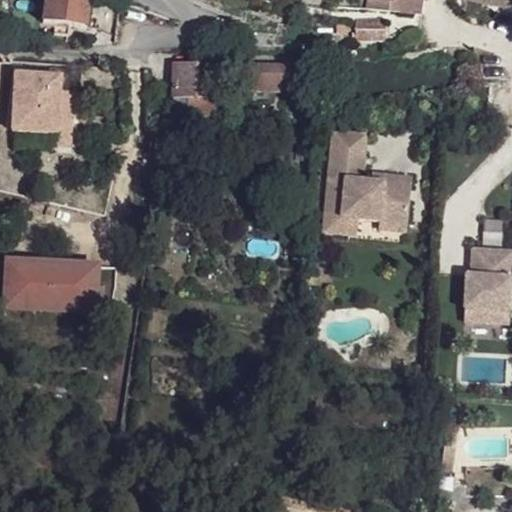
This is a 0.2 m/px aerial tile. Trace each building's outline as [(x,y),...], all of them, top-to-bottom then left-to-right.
[(46,0),(43,22),(56,24),(55,36),(69,38),(70,26),(85,28),(89,0),(46,0)] [(511,0),(365,0),(365,10),(421,17),(423,0),(444,0),(467,5),(465,19),(485,23),(487,8),(511,13),(511,0)] [(384,19),(355,16),(353,42),(382,45),(384,19)] [(174,66),(170,102),(185,103),(184,115),(193,116),(194,119),(213,121),(216,69),(174,66)] [(245,93),(288,95),(290,70),(231,67),(230,78),(247,79),(245,93)] [(16,77),(12,121),(58,125),(62,94),(62,81),(16,77)] [(62,94),(58,125),(69,126),(73,95),(62,94)] [(58,125),(12,121),(11,131),(48,135),(57,135),(58,125)] [(57,135),(48,135),(48,144),(67,146),(69,126),(58,125),(57,135)] [(325,143),(323,228),(358,229),(378,229),(406,230),(407,183),(379,182),(379,190),(367,190),(357,189),(359,144),(325,143)] [(379,182),(367,182),(367,190),(379,190),(379,182)] [(358,229),(323,228),(323,245),(357,246),(358,229)] [(406,230),(378,229),(378,237),(406,238),(406,230)] [(511,257),(471,257),(471,283),(465,283),(464,329),(510,330),(511,257)] [(99,273),(9,267),(7,313),(96,318),(99,273)]
